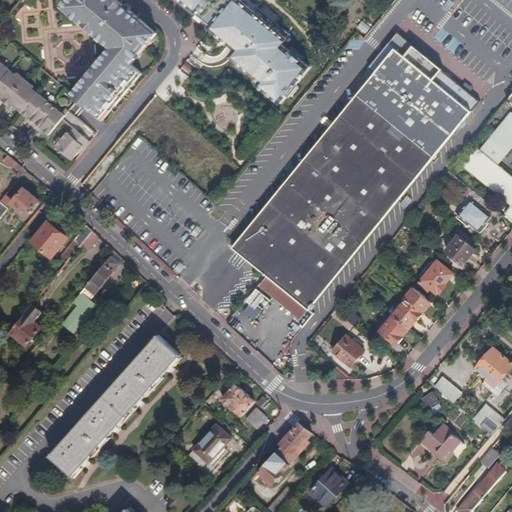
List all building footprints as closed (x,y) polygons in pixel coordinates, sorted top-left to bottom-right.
[(66,0),(61,6),(70,15),(72,12),(78,17),(76,19),(79,22),(84,26),(88,30),(92,33),(96,36),(98,34),(113,47),(99,62),(97,61),(81,81),(83,83),(71,96),(75,99),(82,105),(100,120),(108,111),(107,110),(112,104),(114,107),(129,89),(127,87),(131,82),(132,83),(141,72),(131,64),(134,60),(135,59),(133,57),(149,38),(151,40),(152,39),(157,33),(127,8),(117,0),(66,0)] [(129,6),(122,0),(117,0),(127,8),(129,6)] [(175,0),(236,51),(230,58),(260,83),(258,86),(279,103),(309,68),(281,45),(288,36),(257,9),(254,12),(239,0),(175,0)] [(76,19),(72,16),(71,18),(71,20),(71,21),(72,23),(73,24),(75,24),(76,24),(77,24),(79,22),(76,19)] [(365,34),(371,27),(362,20),(356,28),(365,34)] [(203,35),(208,30),(198,21),(193,26),(203,35)] [(96,36),(92,33),(91,35),(91,37),(91,38),(92,40),(94,41),(95,41),(97,41),(99,40),(99,39),(96,36)] [(113,47),(98,34),(96,36),(99,39),(109,47),(97,61),(99,62),(113,47)] [(151,40),(149,38),(133,57),(135,59),(141,52),(146,46),(151,40)] [(396,49),(404,40),(390,43),(369,68),(376,74),(396,49)] [(443,72),(404,40),(396,49),(435,81),(443,72)] [(417,179),(480,102),(443,72),(435,81),(396,49),(376,74),(366,86),(407,120),(383,149),(417,179)] [(32,87),(16,73),(14,75),(0,63),(0,96),(1,97),(0,97),(0,99),(10,108),(12,106),(15,108),(26,117),(28,119),(26,121),(38,131),(40,129),(43,131),(47,135),(63,116),(30,89),(32,87)] [(457,80),(481,100),(492,87),(468,66),(457,80)] [(129,89),(142,74),(141,72),(132,83),(131,82),(127,87),(129,89)] [(71,96),(83,83),(81,81),(69,94),(71,96)] [(309,311),(417,179),(383,149),(407,120),(366,86),(232,249),(266,277),(309,311)] [(73,115),(82,105),(75,99),(66,110),(73,115)] [(101,122),(114,107),(112,104),(107,110),(108,111),(100,120),(101,122)] [(499,118),(508,108),(503,104),(495,114),(499,118)] [(203,143),(218,116),(204,109),(189,136),(203,143)] [(156,119),(165,122),(169,113),(159,110),(156,119)] [(511,172),(499,162),(511,146),(511,119),(508,116),(481,147),(479,145),(463,163),(511,203),(506,211),(511,216),(511,172)] [(79,154),(89,142),(72,129),(68,134),(66,132),(54,147),(70,160),(77,152),(79,154)] [(186,139),(177,153),(208,173),(217,160),(186,139)] [(26,171),(8,156),(3,161),(13,169),(14,168),(22,175),(26,171)] [(465,185),(448,171),(446,175),(462,188),(465,185)] [(485,212),(490,205),(465,185),(462,188),(460,191),(469,199),(455,216),(466,226),(468,224),(479,233),(487,223),(485,222),(490,216),(485,212)] [(27,217),(39,202),(24,189),(11,205),(27,217)] [(0,220),(8,210),(0,202),(0,220)] [(53,258),(69,238),(49,222),(32,242),(53,258)] [(83,245),(93,233),(86,226),(59,259),(66,265),(83,245)] [(90,252),(100,240),(93,233),(83,245),(90,252)] [(462,265),(475,249),(458,235),(445,251),(462,265)] [(223,256),(195,290),(199,294),(219,291),(217,278),(229,277),(227,259),(223,256)] [(91,300),(120,266),(115,261),(111,258),(82,292),(91,300)] [(444,286),(452,276),(437,263),(418,285),(429,294),(431,292),(436,296),(437,294),(439,295),(446,287),(444,286)] [(309,311),(266,277),(235,315),(241,321),(265,291),(301,321),(309,311)] [(409,328),(431,302),(413,287),(404,298),(406,299),(400,306),(398,305),(395,309),(392,306),(388,310),(394,315),(409,328)] [(98,306),(91,300),(82,292),(73,302),(78,306),(63,324),(75,333),(98,306)] [(42,330),(34,324),(44,313),(34,304),(15,326),(6,338),(23,352),(42,330)] [(90,331),(100,318),(94,312),(83,325),(90,331)] [(345,320),(334,312),(330,317),(341,325),(345,320)] [(397,344),(410,328),(409,328),(394,315),(381,331),(397,344)] [(80,342),(90,331),(83,325),(74,336),(80,342)] [(73,476),(181,356),(159,335),(51,456),(73,476)] [(363,352),(345,337),(331,353),(350,368),(363,352)] [(506,384),(500,379),(511,364),(511,363),(493,348),(476,368),(487,377),(482,383),(496,395),(506,384)] [(225,388),(231,381),(228,378),(222,385),(225,388)] [(463,394),(445,380),(436,391),(454,405),(463,394)] [(218,396),(225,388),(222,385),(215,392),(218,396)] [(241,418),(255,403),(235,385),(221,400),(241,418)] [(208,408),(218,396),(215,392),(204,405),(208,408)] [(441,406),(435,396),(424,402),(431,413),(441,406)] [(262,407),(268,400),(265,397),(259,404),(262,407)] [(505,422),(487,407),(474,422),(492,436),(505,422)] [(266,419),(255,408),(246,418),(258,429),(266,419)] [(298,461),(297,458),(294,456),(309,439),(311,440),(315,436),(298,423),(281,444),(282,446),(256,475),(266,484),(268,482),(270,484),(286,466),(288,468),(291,468),(298,461)] [(209,464),(231,439),(216,425),(193,450),(209,464)] [(457,457),(466,446),(457,439),(458,438),(448,429),(439,441),(430,433),(421,444),(434,454),(437,454),(442,458),(442,461),(449,466),(451,467),(457,459),(457,457)] [(183,445),(174,438),(169,444),(177,451),(183,445)] [(434,454),(421,444),(420,446),(432,456),(434,454)] [(488,468),(500,454),(492,448),(481,462),(488,468)] [(474,511),(506,474),(497,466),(458,511),(474,511)] [(327,506),(349,481),(332,467),(324,475),(321,473),(319,475),(322,478),(310,491),(327,506)] [(268,511),(281,511),(293,499),(284,490),(266,510),(268,511)]
